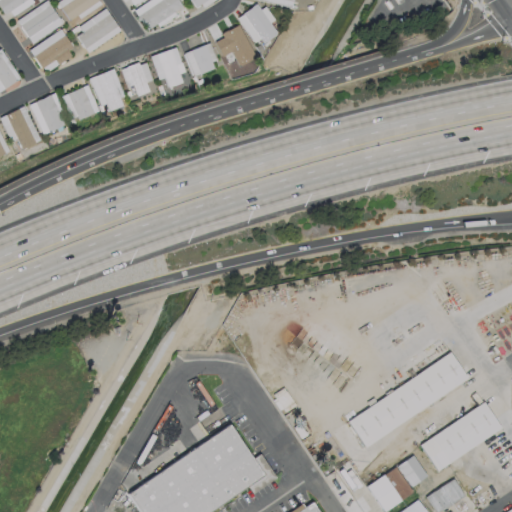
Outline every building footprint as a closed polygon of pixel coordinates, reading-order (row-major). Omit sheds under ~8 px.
[(26,0),(5,15),(0,8),(0,0),(26,0)] [(97,0),(98,1),(69,21),(60,9),(72,0),(97,0)] [(176,0),(181,7),(147,31),(138,17),(162,0),(176,0)] [(207,0),(196,8),(190,0),(207,0)] [(258,0),(290,8),(291,0),(258,0)] [(270,31),(259,39),(241,13),(252,5),(270,31)] [(57,18),(28,38),(20,26),(49,6),(57,18)] [(117,27),(85,50),(76,37),(109,15),(117,27)] [(247,58),(234,65),(217,34),(230,27),(247,58)] [(70,56),(57,65),(54,60),(41,69),(33,57),(64,36),(72,48),(67,52),(70,56)] [(214,69),(200,75),(190,51),(204,46),(214,69)] [(182,84),(168,89),(156,55),(170,50),(182,84)] [(0,57),(16,81),(4,89),(0,83),(0,57)] [(149,92),(137,96),(126,67),(138,63),(149,92)] [(123,107),(109,112),(95,76),(109,71),(123,107)] [(93,114),(77,121),(66,94),(82,87),(93,114)] [(64,126),(48,133),(35,103),(50,96),(64,126)] [(35,144),(21,150),(4,116),(18,109),(35,144)] [(245,346),(241,348),(237,343),(241,340),(243,343),(245,346)] [(466,379),(365,448),(347,422),(449,353),(466,379)] [(295,406),(285,413),(273,395),(283,388),(295,406)] [(500,429),(437,472),(419,446),(483,403),(500,429)] [(228,425),(252,460),(259,455),(275,479),(252,495),(246,487),(209,511),(138,511),(127,495),(228,425)] [(413,462),(409,465),(405,459),(409,456),(413,462)] [(394,468),(412,493),(384,511),(382,511),(365,487),(382,475),(383,476),(394,468)] [(464,496),(439,511),(433,511),(424,498),(453,480),(464,496)] [(424,511),(401,511),(417,501),(424,511)] [(311,503),(317,511),(290,511),(301,505),(303,509),(311,503)]
